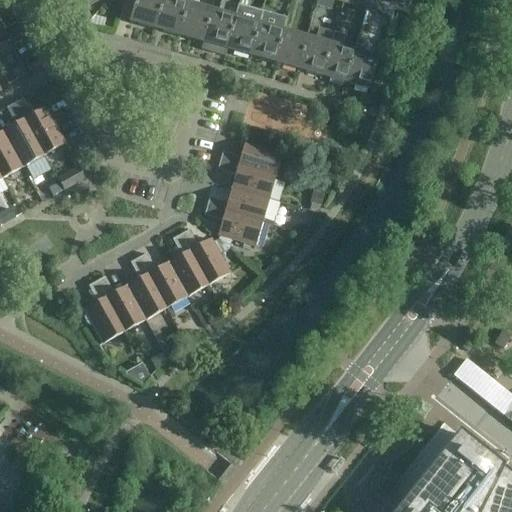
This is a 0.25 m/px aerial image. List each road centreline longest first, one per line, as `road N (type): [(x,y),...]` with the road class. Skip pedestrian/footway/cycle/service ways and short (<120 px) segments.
road 1 (tertiary): [(385,357),(454,259),(511,122)]
road 2 (residential): [(179,173),(198,79),(47,37)]
road 3 (tertiary): [(263,511),(385,357)]
road 4 (residential): [(179,173),(105,154),(62,71)]
road 5 (residential): [(385,357),(511,450)]
